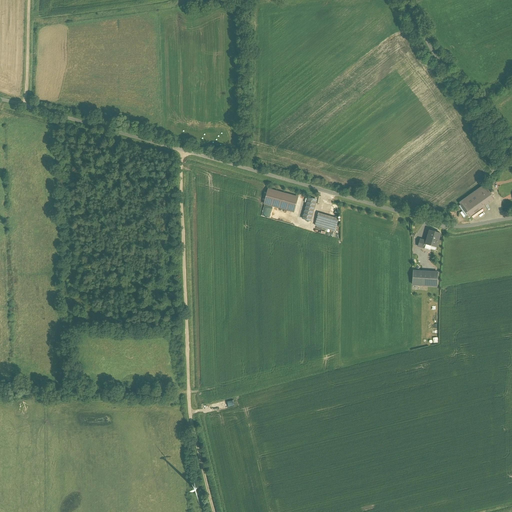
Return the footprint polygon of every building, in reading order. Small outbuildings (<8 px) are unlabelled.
[(465,218),(492,199),(482,186),(455,204),(465,218)] [(268,189),(264,204),(294,212),(298,197),(268,189)] [(315,200),(306,197),(300,219),(309,221),(315,200)] [(335,219),(316,214),(313,226),(332,231),(335,219)] [(426,244),(431,246),(436,247),(440,234),(430,230),(426,241),(426,244)] [(426,244),(426,241),(420,239),(418,246),(430,250),(431,246),(426,244)] [(438,273),(414,271),(413,285),(437,286),(438,273)]
